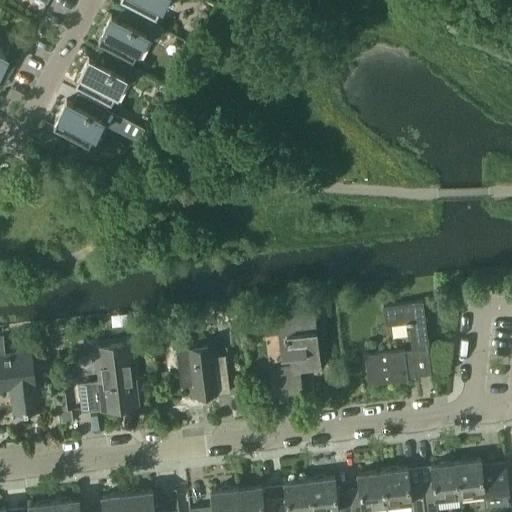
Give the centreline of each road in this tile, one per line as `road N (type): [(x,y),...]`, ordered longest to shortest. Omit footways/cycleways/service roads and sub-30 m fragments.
road 1 (residential): [(0,470),(467,413)]
road 2 (residential): [(0,130),(16,138),(89,0)]
